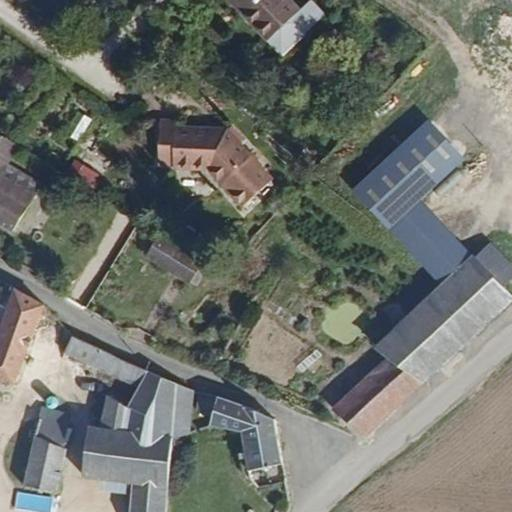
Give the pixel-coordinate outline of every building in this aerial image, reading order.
[(315,0),(306,11),(295,0),(235,0),(288,55),(332,16),(317,0),(315,0)] [(430,118),(353,189),(441,284),(376,345),(387,357),(335,405),(367,440),(511,305),(511,293),(424,198),(468,158),(430,118)] [(277,179),(231,131),(184,128),(185,121),(166,121),(164,165),(178,164),(178,168),(214,169),(250,206),(277,179)] [(46,190),(9,166),(22,145),(7,135),(0,145),(0,221),(18,233),(46,190)] [(105,174),(80,159),(73,171),(98,185),(105,174)] [(196,284),(209,260),(165,233),(151,257),(196,284)] [(20,304),(0,294),(0,326),(11,331),(20,304)] [(0,385),(22,393),(51,314),(22,299),(20,304),(11,331),(0,362),(0,385)] [(164,511),(170,443),(187,438),(191,393),(174,386),(71,338),(60,355),(115,382),(141,384),(126,410),(106,397),(100,432),(86,430),(80,480),(133,485),(129,511),(164,511)] [(278,466),(272,423),(214,400),(195,395),(193,416),(208,419),(206,429),(238,434),(245,472),(278,466)] [(67,446),(76,413),(48,406),(42,436),(67,446)] [(64,493),(73,448),(67,446),(42,436),(31,486),(64,493)]
